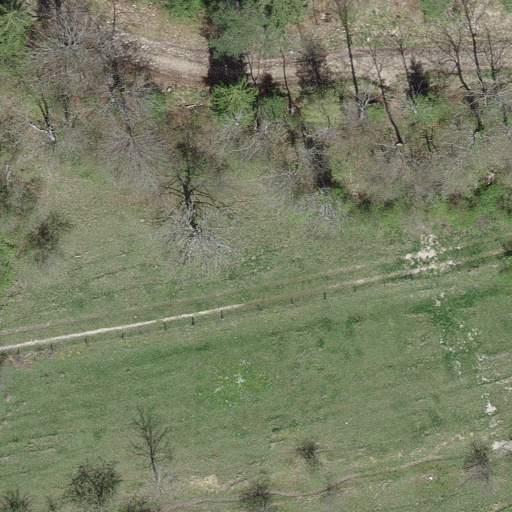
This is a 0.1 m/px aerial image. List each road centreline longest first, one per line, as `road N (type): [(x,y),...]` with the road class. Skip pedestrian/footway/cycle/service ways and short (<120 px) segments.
road 1 (track): [(511,237),(0,343)]
road 2 (track): [(511,54),(175,63),(35,0)]
